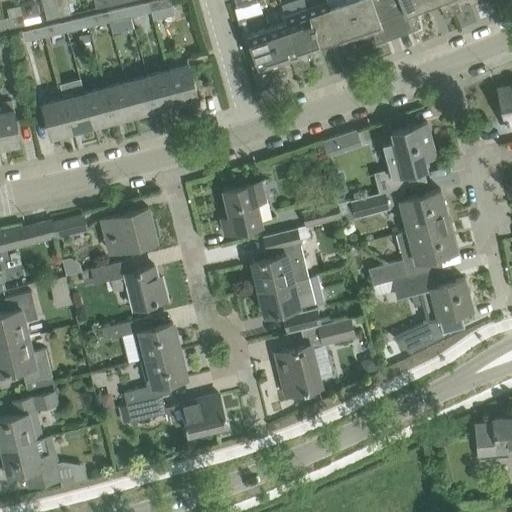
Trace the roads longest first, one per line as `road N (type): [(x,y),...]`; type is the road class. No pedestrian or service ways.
road 1 (tertiary): [(139,511),(321,451),(511,370)]
road 2 (residential): [(507,313),(446,66)]
road 3 (residential): [(215,376),(166,160)]
road 4 (unclassified): [(446,66),(250,136)]
road 5 (unclassified): [(166,160),(0,204)]
road 6 (residential): [(250,136),(208,0)]
